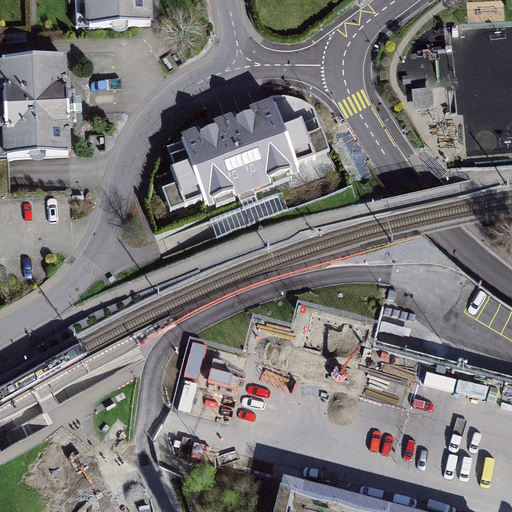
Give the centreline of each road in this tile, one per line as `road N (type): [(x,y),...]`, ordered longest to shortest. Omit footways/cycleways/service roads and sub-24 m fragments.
road 1 (residential): [(511,353),(458,321),(423,281),(343,275),(237,303),(57,401)]
road 2 (residential): [(0,336),(83,280),(112,231),(148,121),(205,80),(245,66)]
road 3 (residential): [(344,63),(356,106),(425,206),(511,286)]
